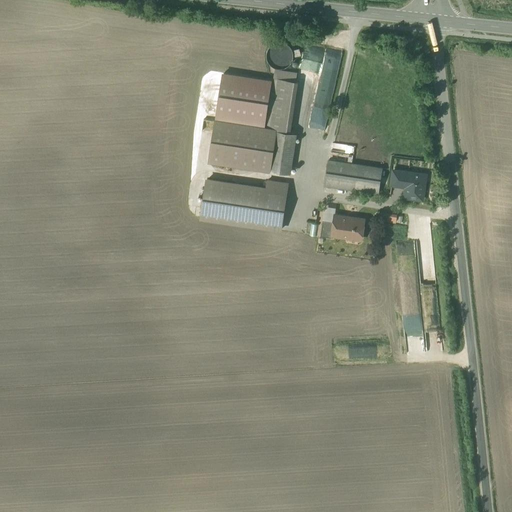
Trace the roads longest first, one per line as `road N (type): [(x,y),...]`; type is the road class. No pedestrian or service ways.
road 1 (unclassified): [(434,21),(487,511)]
road 2 (secondary): [(434,21),(233,0)]
